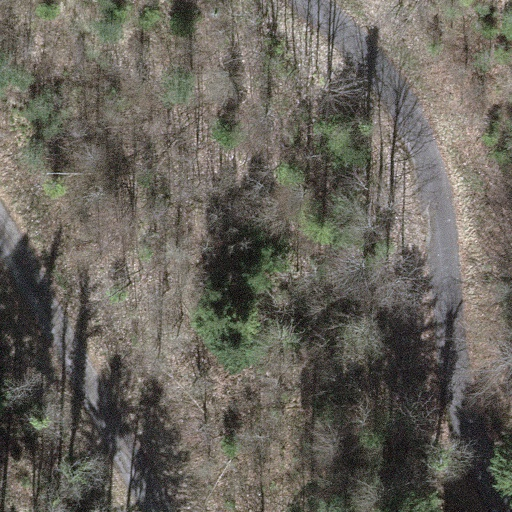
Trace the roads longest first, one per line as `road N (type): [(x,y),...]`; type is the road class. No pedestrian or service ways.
road 1 (track): [(300,0),(380,77),(412,131),(442,243),(466,423),(509,511)]
road 2 (track): [(174,511),(0,226)]
